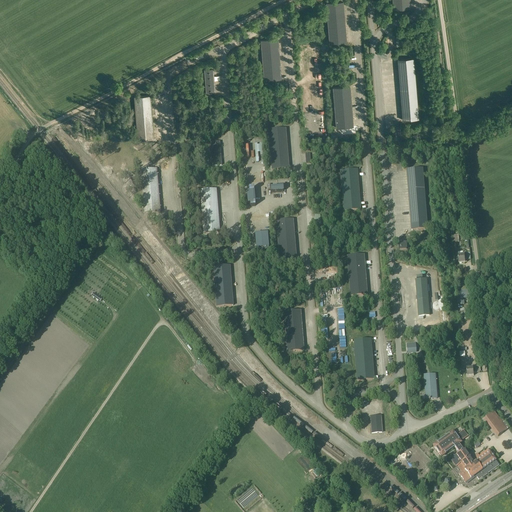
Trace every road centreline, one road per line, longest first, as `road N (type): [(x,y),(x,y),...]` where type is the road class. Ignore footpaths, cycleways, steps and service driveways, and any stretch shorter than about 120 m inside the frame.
road 1 (unclassified): [(494,390),(439,0)]
road 2 (unclassified): [(317,405),(286,13)]
road 3 (unclassified): [(351,0),(381,386)]
road 4 (track): [(0,180),(39,129),(281,0)]
road 5 (unclassified): [(398,362),(373,39)]
road 6 (unclassified): [(239,252),(182,249),(166,76),(222,47)]
road 7 (unclassified): [(239,252),(222,47)]
road 8 (unclassified): [(317,405),(248,341),(239,252)]
